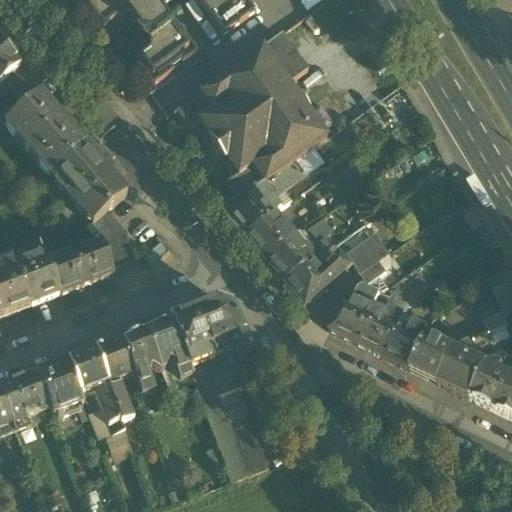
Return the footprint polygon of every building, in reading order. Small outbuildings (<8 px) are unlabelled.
[(131,65),(151,92),(172,76),(170,74),(179,68),(181,70),(197,58),(161,9),(173,0),(87,0),(82,4),(102,31),(114,22),(121,23),(141,52),(140,58),(131,65)] [(192,0),(222,40),(254,16),(245,4),(249,0),(192,0)] [(226,188),(240,206),(263,189),(294,167),(315,152),(326,144),(287,91),(307,76),(281,40),(261,54),(175,117),(176,119),(188,135),(198,128),(209,144),(207,146),(223,167),(225,166),(236,181),(226,188)] [(0,47),(0,87),(3,84),(20,70),(0,47)] [(3,84),(10,93),(27,79),(20,70),(3,84)] [(42,96),(27,79),(10,93),(25,110),(39,98),(39,99),(42,96)] [(4,128),(48,178),(54,174),(83,149),(64,128),(57,120),(39,99),(39,98),(25,110),(4,128)] [(126,199),(83,149),(54,174),(48,178),(92,228),(108,215),(126,199)] [(294,167),(304,180),(324,165),(315,152),(294,167)] [(294,167),(263,189),(273,203),(283,195),(304,180),(294,167)] [(280,214),(273,203),(263,189),(240,206),(222,219),(242,241),(243,241),(275,217),(280,214)] [(273,203),(280,214),(291,207),(283,195),(273,203)] [(358,218),(366,228),(383,217),(375,206),(358,218)] [(482,228),(474,214),(464,220),(473,234),(482,228)] [(100,244),(112,273),(135,264),(125,235),(108,215),(92,228),(96,233),(100,244)] [(293,242),(275,217),(243,241),(251,251),(262,264),(293,242)] [(308,253),(314,249),(303,235),(293,242),(302,255),(307,252),(308,253)] [(346,258),(350,264),(378,244),(374,239),(346,258)] [(315,263),(315,262),(308,253),(307,252),(302,255),(293,242),(262,264),(282,287),(315,263)] [(100,244),(46,265),(59,299),(114,278),(112,273),(100,244)] [(314,249),(308,253),(315,262),(323,257),(330,253),(323,244),(321,244),(314,249)] [(352,268),(359,278),(379,265),(388,259),(378,244),(350,264),(352,267),(352,268)] [(143,262),(150,271),(169,255),(161,246),(143,262)] [(13,266),(42,255),(39,247),(10,258),(13,266)] [(337,261),(339,264),(342,261),(333,250),(330,253),(323,257),(330,267),(337,261)] [(30,310),(59,299),(46,265),(42,255),(13,266),(30,310)] [(323,257),(315,262),(315,263),(282,287),(303,311),(347,272),(339,264),(337,261),(330,267),(323,257)] [(389,258),(388,259),(379,265),(386,275),(392,272),(393,263),(389,258)] [(386,275),(379,265),(359,278),(367,289),(380,280),(386,275)] [(0,321),(30,310),(13,266),(0,271),(0,321)] [(507,282),(502,273),(485,282),(490,291),(507,282)] [(367,289),(364,291),(379,298),(388,292),(380,280),(367,289)] [(482,324),(488,335),(511,323),(511,283),(492,293),(503,315),(482,324)] [(358,294),(355,301),(353,305),(344,301),(327,334),(356,348),(379,298),(364,291),(363,290),(358,294)] [(393,306),(379,298),(356,348),(383,361),(399,328),(403,318),(390,312),(393,306)] [(390,312),(403,318),(404,319),(404,318),(409,308),(396,301),(393,306),(390,312)] [(190,381),(192,386),(209,379),(220,375),(216,363),(222,361),(230,358),(239,376),(256,366),(243,342),(244,342),(229,315),(222,312),(215,310),(170,327),(191,381),(190,381)] [(413,329),(414,329),(417,324),(404,318),(404,319),(403,318),(399,328),(411,333),(413,329)] [(170,327),(145,337),(160,377),(163,376),(167,367),(172,369),(179,386),(190,381),(191,381),(170,327)] [(411,333),(399,328),(383,361),(409,374),(426,339),(427,336),(414,329),(413,329),(411,333)] [(490,334),(494,342),(507,336),(504,328),(490,334)] [(490,334),(453,352),(437,387),(470,403),(486,369),(467,359),(479,353),(480,355),(496,347),(494,342),(490,334)] [(159,378),(160,377),(145,337),(120,346),(133,381),(141,400),(154,395),(147,379),(149,374),(159,378)] [(409,374),(427,382),(444,347),(426,339),(409,374)] [(116,387),(133,381),(120,346),(93,357),(120,427),(121,429),(133,424),(120,390),(118,391),(116,387)] [(453,352),(444,347),(427,382),(436,387),(437,386),(437,387),(453,352)] [(108,431),(120,427),(93,357),(65,367),(79,402),(94,396),(101,414),(108,431)] [(488,365),(486,369),(470,403),(495,414),(511,381),(499,375),(506,360),(502,357),(488,365)] [(228,378),(229,381),(235,378),(239,376),(230,358),(222,361),(228,378)] [(220,375),(209,379),(211,385),(228,378),(222,361),(216,363),(220,375)] [(264,382),(256,366),(239,376),(235,378),(241,392),(264,382)] [(82,410),(79,402),(65,367),(36,379),(49,414),(52,422),(82,410)] [(163,376),(160,377),(168,397),(193,387),(192,386),(190,381),(179,386),(172,369),(167,367),(163,376)] [(217,401),(238,393),(241,392),(235,378),(229,381),(228,378),(211,385),(217,401)] [(36,379),(10,389),(23,424),(28,422),(49,414),(36,379)] [(226,473),(232,488),(248,482),(217,401),(211,385),(209,379),(192,386),(193,387),(217,451),(226,473)] [(511,381),(495,414),(511,422),(511,381)] [(0,397),(12,429),(23,424),(10,389),(0,392),(0,397)] [(217,401),(248,482),(269,473),(238,393),(217,401)] [(0,441),(15,436),(12,429),(0,397),(0,441)] [(105,443),(112,441),(108,431),(101,414),(86,419),(97,446),(105,443)] [(31,430),(28,422),(23,424),(12,429),(15,436),(31,430)] [(112,441),(123,436),(121,429),(120,427),(108,431),(112,441)] [(133,460),(123,436),(112,441),(105,443),(114,468),(133,460)] [(214,478),(226,473),(217,451),(205,455),(214,478)]
